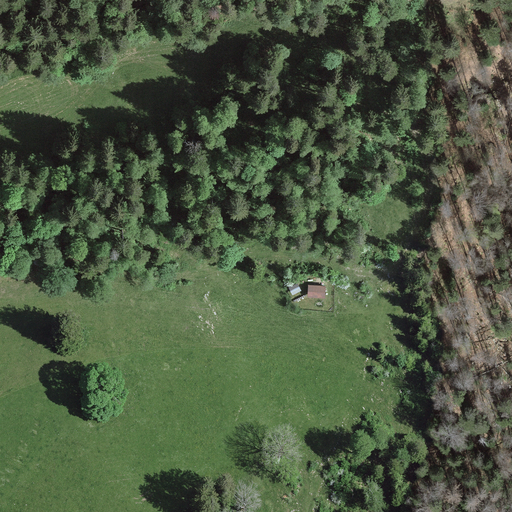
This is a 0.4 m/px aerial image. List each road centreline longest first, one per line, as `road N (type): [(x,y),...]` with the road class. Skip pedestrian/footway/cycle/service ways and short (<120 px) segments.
road 1 (track): [(0,295),(96,267),(156,276),(275,253),(378,272),(408,255),(422,222),(430,153),(335,38),(336,0)]
road 2 (track): [(308,511),(386,323),(394,267)]
